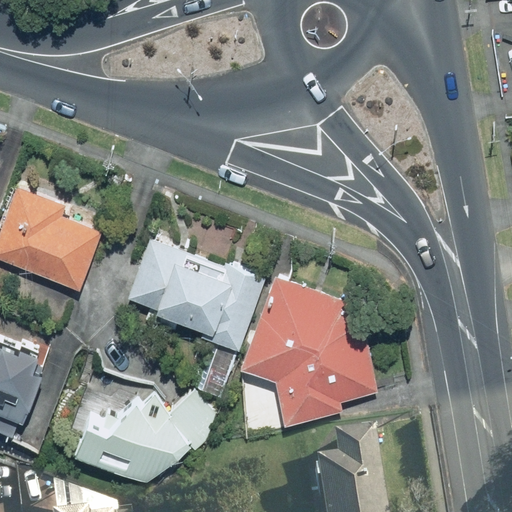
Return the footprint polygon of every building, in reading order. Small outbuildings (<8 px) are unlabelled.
[(69,197),(19,177),(0,224),(0,251),(82,284),(105,226),(64,209),(69,197)] [(268,275),(153,229),(130,287),(165,302),(159,317),(184,327),(191,311),(206,317),(203,326),(241,342),(268,275)] [(363,303),(300,276),(277,267),(241,357),(278,372),(287,416),(345,404),(343,394),(380,387),(363,303)] [(41,347),(0,329),(0,424),(18,432),(46,363),(36,359),(41,347)] [(93,406),(78,443),(147,473),(193,434),(199,440),(225,419),(196,385),(169,408),(150,386),(116,415),(93,406)] [(341,462),(317,467),(325,511),(388,511),(375,429),(337,436),(341,462)] [(83,511),(82,501),(49,492),(50,511),(83,511)]
